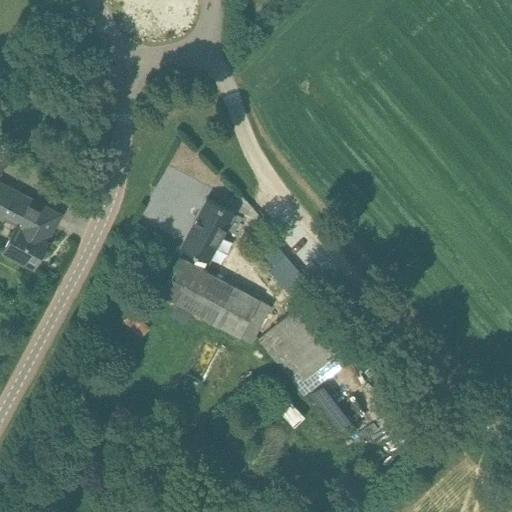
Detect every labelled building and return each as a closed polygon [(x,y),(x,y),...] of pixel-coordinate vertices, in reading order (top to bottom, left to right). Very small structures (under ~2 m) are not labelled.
[(59,214),(0,182),(0,172),(5,164),(0,161),(0,215),(17,225),(3,249),(33,266),(47,240),(46,239),(59,214)] [(234,212),(207,197),(181,246),(208,261),(234,212)] [(305,393),(362,345),(271,239),(260,248),(273,264),(303,301),(258,339),(305,393)] [(260,298),(180,255),(159,294),(239,336),(260,298)] [(150,328),(133,311),(124,320),(140,337),(150,328)] [(291,426),(302,418),(287,396),(275,404),(291,426)] [(423,442),(412,452),(427,467),(438,458),(423,442)]
